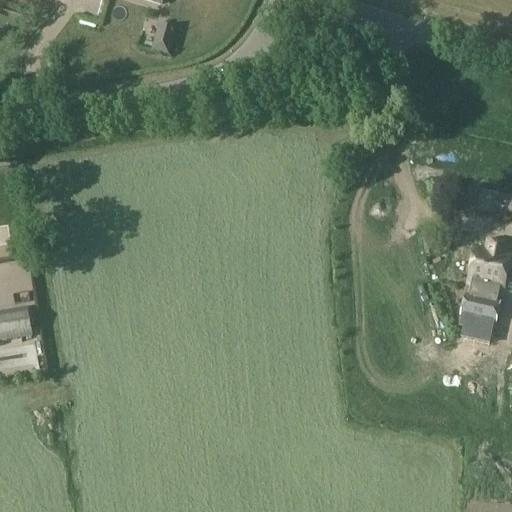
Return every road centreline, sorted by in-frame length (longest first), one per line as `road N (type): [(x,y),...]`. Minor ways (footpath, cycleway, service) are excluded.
road 1 (tertiary): [(0,124),(229,75)]
road 2 (unclassified): [(229,75),(406,32)]
